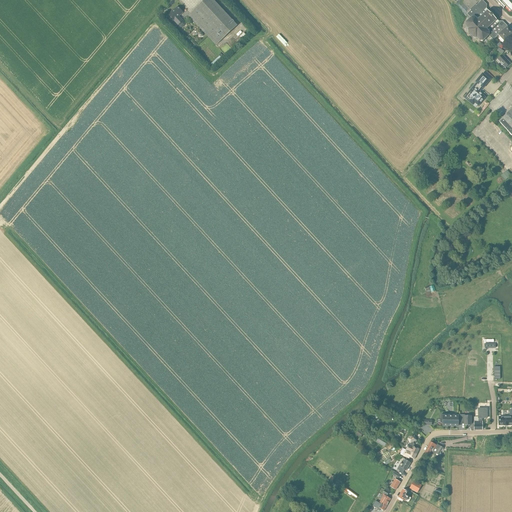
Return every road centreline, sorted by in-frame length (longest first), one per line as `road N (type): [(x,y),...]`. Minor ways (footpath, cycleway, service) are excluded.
road 1 (track): [(0,206),(154,22)]
road 2 (unclassified): [(386,511),(429,437),(511,432)]
